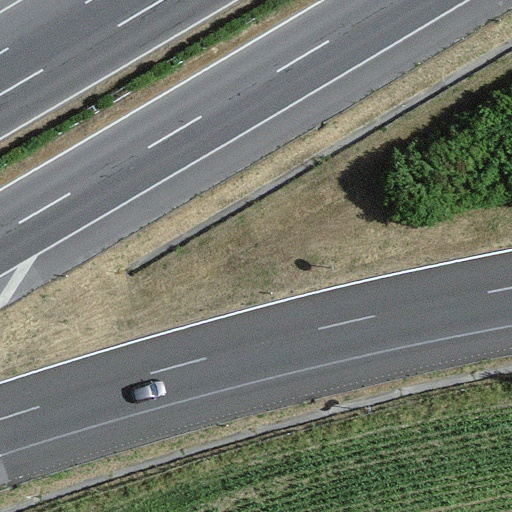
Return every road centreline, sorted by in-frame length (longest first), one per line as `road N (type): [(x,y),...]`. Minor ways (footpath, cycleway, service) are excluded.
road 1 (motorway): [(0,419),(183,364),(511,288)]
road 2 (motorway): [(0,234),(398,0)]
road 3 (motorway): [(162,0),(0,94)]
